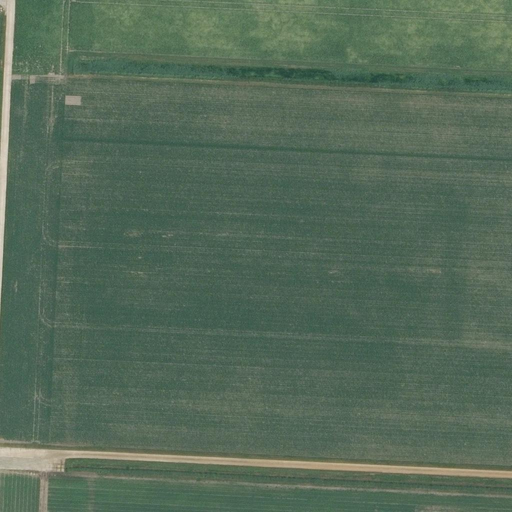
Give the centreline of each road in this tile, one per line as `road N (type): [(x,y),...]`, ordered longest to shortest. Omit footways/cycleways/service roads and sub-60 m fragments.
road 1 (track): [(0,453),(511,475)]
road 2 (track): [(11,0),(0,242)]
